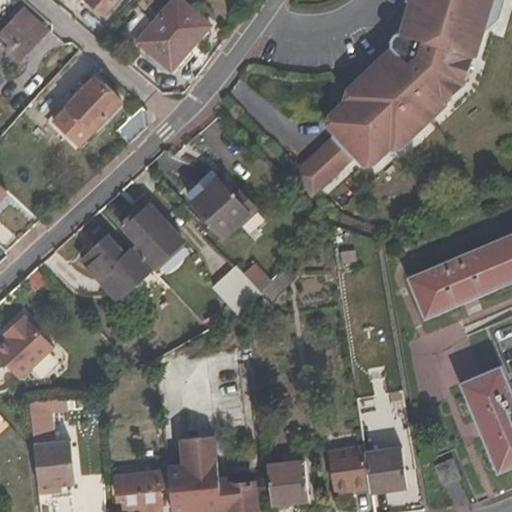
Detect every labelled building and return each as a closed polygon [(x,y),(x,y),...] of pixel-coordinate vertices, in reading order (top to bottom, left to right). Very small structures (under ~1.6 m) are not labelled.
[(90,0),(104,12),(114,0),(90,0)] [(176,0),(141,43),(173,69),(209,26),(178,0),(176,0)] [(347,93),(345,99),(346,99),(345,101),(330,115),(328,124),(337,135),(306,164),(325,184),(345,166),(356,156),(365,166),(376,164),(390,150),(391,149),(393,149),(402,147),(448,104),(446,102),(466,83),(474,56),(477,57),(485,32),(499,19),(504,0),(410,0),(411,0),(401,34),(397,36),(393,41),(393,47),(348,89),(347,93)] [(19,62),(47,30),(17,3),(4,17),(12,23),(0,36),(0,37),(9,45),(5,49),(19,62)] [(59,114),(88,141),(123,104),(94,77),(59,114)] [(118,131),(131,144),(148,127),(146,109),(142,105),(118,131)] [(325,184),(306,164),(293,176),(312,196),(325,184)] [(210,169),(192,186),(200,193),(217,177),(210,169)] [(191,201),(226,239),(253,213),(218,176),(217,177),(200,193),(191,201)] [(185,242),(148,202),(121,226),(139,245),(135,249),(154,270),(185,242)] [(427,320),(511,283),(511,235),(409,279),(427,320)] [(128,255),(110,236),(83,261),(119,302),(154,270),(135,249),(128,255)] [(239,266),(215,288),(239,314),(249,305),(263,292),(239,266)] [(34,318),(32,320),(28,315),(14,328),(18,332),(13,336),(0,347),(0,350),(23,377),(57,346),(34,318)] [(14,328),(9,332),(13,336),(18,332),(14,328)] [(462,383),(500,473),(511,468),(511,387),(503,366),(462,383)] [(49,443),(75,439),(73,428),(48,432),(49,443)] [(270,470),(222,475),(217,438),(177,443),(179,463),(169,465),(169,470),(172,496),(174,511),(198,511),(274,503),(270,470)] [(35,451),(40,493),(56,491),(56,486),(62,485),(77,483),(72,441),(35,445),(35,451)] [(366,453),(365,445),(330,451),(337,494),(372,488),(366,453)] [(409,488),(403,448),(366,453),(372,488),(373,493),(409,488)] [(444,485),(462,478),(454,459),(436,466),(444,485)] [(274,503),(275,506),(310,502),(306,461),(270,465),(270,470),(274,503)] [(156,511),(167,511),(166,498),(172,496),(169,470),(115,476),(118,503),(126,503),(126,511),(156,511)] [(55,511),(74,511),(73,496),(54,498),(55,511)]
